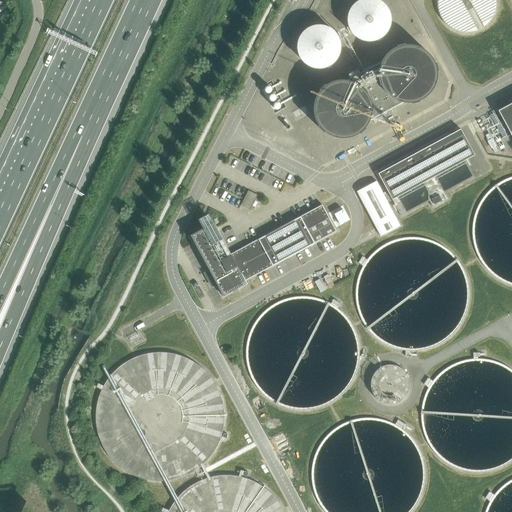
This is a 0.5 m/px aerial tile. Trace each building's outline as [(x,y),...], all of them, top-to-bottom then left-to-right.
[(348,27),(354,35),(358,39),(365,41),(376,41),(383,37),(389,31),(391,24),(392,17),(389,8),(385,3),(380,0),(357,0),(355,1),(352,5),(347,13),(346,19),(348,27)] [(436,0),(437,8),(442,18),(448,24),(454,28),(462,30),(469,30),(479,26),(485,22),(491,15),(494,7),(493,0),(436,0)] [(298,54),(304,63),(308,66),(315,68),(326,68),(334,64),(339,58),(341,51),(342,44),(339,35),(335,30),(328,25),(324,24),(312,25),(305,28),(302,32),(297,40),(296,47),(298,54)] [(389,52),(383,60),(380,69),(381,80),(385,89),(391,95),(398,99),(405,101),(413,101),(423,98),(429,93),(435,86),(437,79),(438,67),(434,58),(429,51),(424,48),(416,44),(408,44),(397,46),(389,52)] [(380,63),(381,61),(348,80),(350,80),(352,81),(354,82),(356,83),(358,84),(360,85),(361,85),(367,91),(366,92),(368,94),(369,96),(370,98),(370,101),(371,103),(371,106),(371,108),(371,111),(371,113),(371,115),(370,118),(369,120),(373,117),(403,101),(400,101),(398,100),(396,99),(394,98),(391,97),(389,95),(388,94),(386,92),(384,90),(383,88),(382,86),(381,84),(380,84),(378,76),(379,76),(379,73),(379,71),(379,68),(379,66),(380,63)] [(320,88),(314,95),(311,105),(312,116),(316,125),(322,131),(329,135),(336,137),(344,137),(354,134),(360,129),(365,122),(368,114),(368,103),(365,94),(359,87),(355,83),(347,80),(339,80),(328,82),(320,88)] [(511,102),(498,111),(506,125),(511,136),(511,102)] [(495,114),(491,116),(503,140),(508,137),(495,114)] [(460,128),(444,137),(378,173),(392,198),(474,154),(464,134),(460,128)] [(488,267),(502,279),(511,282),(511,177),(503,181),(489,192),(479,206),(475,219),(474,237),(479,254),(488,267)] [(376,180),(356,191),(361,200),(380,236),(400,225),(381,189),(376,180)] [(248,190),(241,205),(250,209),(257,195),(248,190)] [(439,195),(432,199),(434,204),(441,200),(439,195)] [(231,254),(214,222),(190,235),(211,272),(207,274),(210,279),(213,277),(223,296),(247,284),(246,281),(336,232),(322,205),(231,254)] [(334,214),(340,224),(348,220),(342,209),(334,214)] [(371,330),(385,341),(398,347),(413,349),(429,346),(443,340),(455,330),(463,317),(468,302),(468,285),(464,270),(456,257),(445,248),(434,241),(418,237),(402,238),(386,244),(371,255),(362,268),(358,282),(357,300),(362,317),(371,330)] [(261,389),(275,401),(288,406),(303,408),(319,406),(333,399),(344,389),(353,376),(358,362),(358,345),(354,330),(346,317),(335,307),(324,301),(308,297),(292,297),(276,303),(261,314),(252,328),(247,342),(247,359),(252,376),(261,389)] [(97,432),(103,447),(111,459),(123,469),(136,476),(155,481),(177,479),(193,472),(206,461),(215,450),(221,436),(224,423),(224,408),(220,393),(214,381),(207,372),(197,363),(184,356),(172,353),(161,351),(149,352),(136,356),(123,363),(112,372),(105,381),(98,396),(95,414),(97,432)] [(436,450),(450,462),(463,467),(478,469),(494,467),(509,460),(511,456),(511,369),(511,368),(499,362),(483,358),(467,358),(451,364),(436,375),(427,389),(423,403),(422,420),(427,437),(436,450)] [(326,510),(328,511),(406,511),(409,510),(418,497),(423,482),(423,465),(419,450),(411,437),(400,428),(389,421),(373,417),(357,418),(341,424),(326,435),(317,448),(312,462),(312,480),(317,496),(326,510)] [(284,511),(280,503),(273,494),(262,485),(249,478),(237,475),(227,474),(215,475),(202,478),(188,485),(178,494),(171,504),(166,511),(284,511)] [(511,511),(511,478),(511,479),(497,490),(488,503),(485,511),(511,511)]
